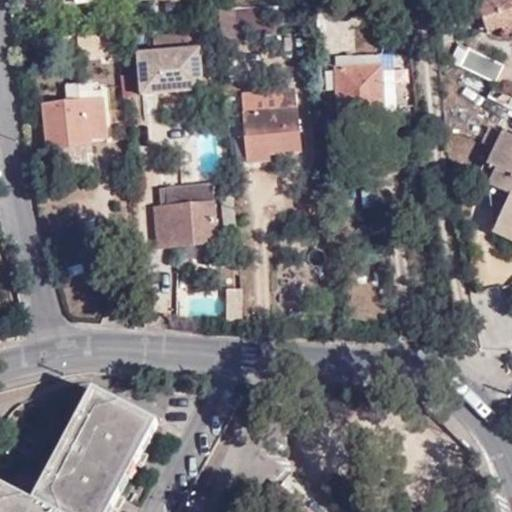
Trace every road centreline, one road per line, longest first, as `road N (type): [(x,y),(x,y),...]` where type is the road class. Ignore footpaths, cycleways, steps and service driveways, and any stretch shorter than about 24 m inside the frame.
road 1 (residential): [(59,352),(114,344),(429,370),(485,413),(511,474)]
road 2 (track): [(457,386),(463,352),(437,221),(417,0)]
road 3 (residential): [(0,122),(7,192),(59,352)]
